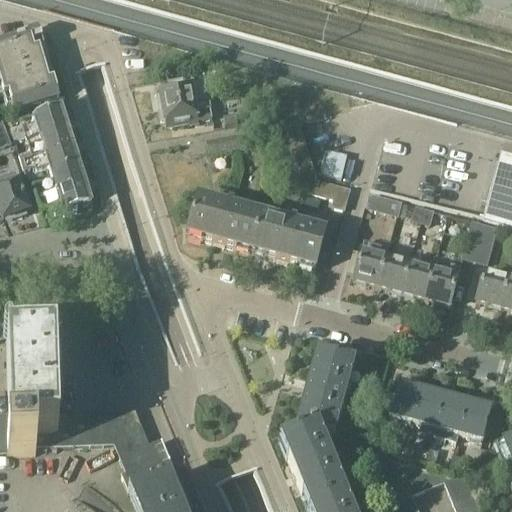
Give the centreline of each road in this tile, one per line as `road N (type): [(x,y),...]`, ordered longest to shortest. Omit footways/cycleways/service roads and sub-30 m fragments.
road 1 (primary): [(247,511),(172,322),(70,0)]
road 2 (unclassified): [(511,155),(378,118),(324,321)]
road 3 (residential): [(191,289),(108,43),(57,42)]
road 4 (residential): [(57,42),(126,273)]
road 5 (residential): [(511,372),(324,321)]
road 6 (residential): [(282,511),(226,370)]
road 7 (residential): [(324,321),(191,289)]
road 8 (residential): [(126,273),(168,396)]
road 9 (residential): [(0,273),(126,273)]
road 10 (residential): [(168,396),(214,511)]
